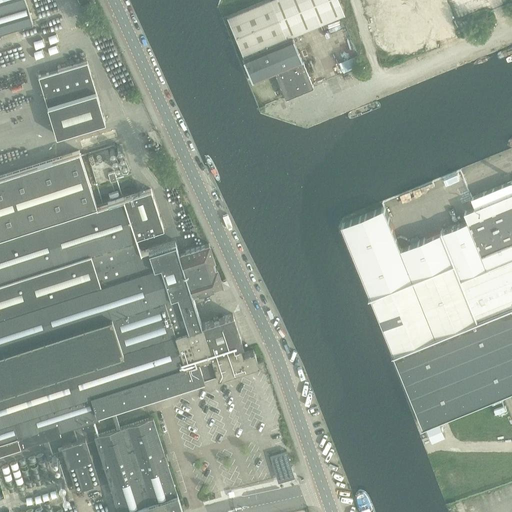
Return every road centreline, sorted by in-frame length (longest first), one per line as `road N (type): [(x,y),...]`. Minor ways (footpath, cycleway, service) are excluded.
road 1 (tertiary): [(333,511),(274,348),(113,0)]
road 2 (unclassified): [(300,121),(511,29)]
